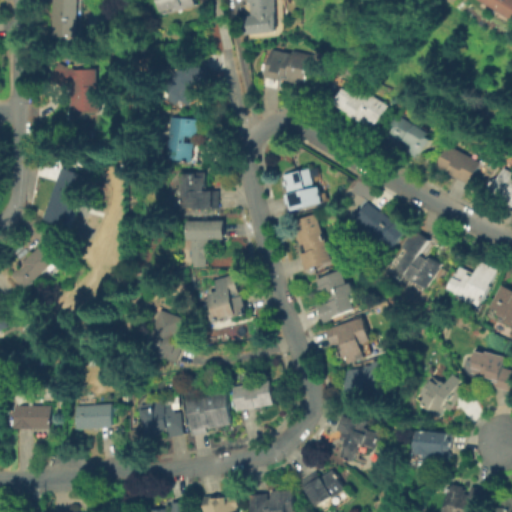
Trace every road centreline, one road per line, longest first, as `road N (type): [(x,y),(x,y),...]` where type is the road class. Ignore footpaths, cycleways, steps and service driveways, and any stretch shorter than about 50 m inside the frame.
road 1 (residential): [(261,217),(250,148),(266,125),(287,119),(511,239)]
road 2 (residential): [(312,384),(315,406),(305,427),(277,453),(123,469)]
road 3 (residential): [(21,0),(15,208)]
road 4 (residential): [(312,384),(261,217)]
road 5 (residential): [(123,469),(0,476)]
